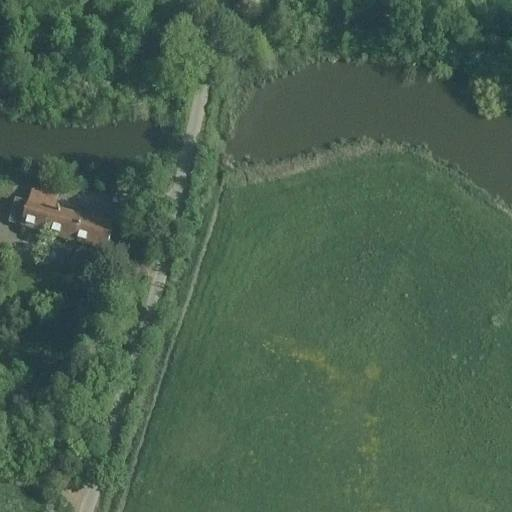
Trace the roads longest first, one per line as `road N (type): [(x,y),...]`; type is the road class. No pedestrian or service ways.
road 1 (unclassified): [(85,511),(148,315),(199,101)]
road 2 (unknown): [(300,21),(421,36),(511,68)]
